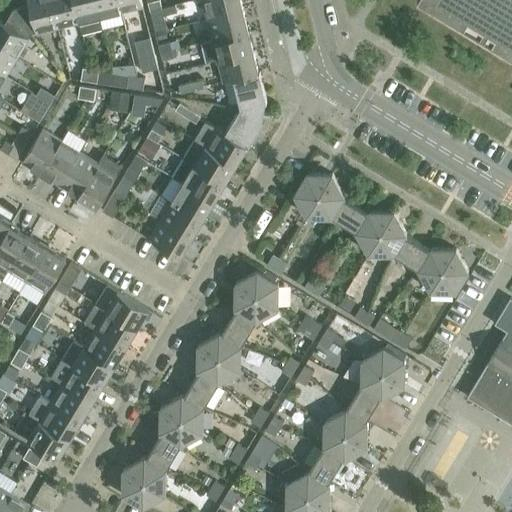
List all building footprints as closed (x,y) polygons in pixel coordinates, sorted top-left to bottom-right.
[(28,0),(30,5),(14,9),(32,33),(58,27),(51,0),(28,0)] [(79,21),(74,0),(51,0),(58,27),(79,21)] [(103,29),(100,16),(96,0),(74,0),(79,21),(82,34),(103,29)] [(96,0),(100,16),(121,11),(118,0),(96,0)] [(143,6),(141,0),(118,0),(121,11),(143,6)] [(160,0),(147,0),(150,10),(162,7),(160,0)] [(203,0),(208,18),(243,9),(241,0),(203,0)] [(511,0),(417,0),(418,1),(462,28),(467,20),(498,39),(493,46),(511,57),(511,0)] [(152,19),(165,16),(162,7),(150,10),(152,19)] [(5,23),(0,20),(0,46),(17,57),(32,33),(14,9),(5,23)] [(213,39),(248,30),(243,9),(208,18),(213,39)] [(200,42),(205,63),(218,60),(254,51),(248,30),(213,39),(200,42)] [(172,41),(159,44),(161,52),(174,49),(172,41)] [(17,57),(0,46),(0,71),(6,75),(17,57)] [(163,60),(176,57),(174,49),(161,52),(163,60)] [(218,60),(224,82),(234,79),(259,72),(254,51),(218,60)] [(154,52),(139,56),(143,71),(158,68),(154,52)] [(82,67),(80,80),(89,81),(91,68),(82,67)] [(97,82),(99,69),(91,68),(89,81),(97,82)] [(234,79),(241,107),(265,111),(266,102),(267,102),(260,71),(259,72),(234,79)] [(129,75),(127,87),(135,89),(137,76),(129,75)] [(144,90),(146,77),(137,76),(135,89),(144,90)] [(205,86),(203,77),(190,80),(193,89),(205,86)] [(178,83),(180,92),(193,89),(190,80),(178,83)] [(80,85),(78,98),(87,99),(88,86),(80,85)] [(43,86),(38,94),(40,96),(51,103),(56,95),(56,94),(43,86)] [(95,100),(97,87),(88,86),(87,99),(95,100)] [(130,110),(132,92),(115,91),(112,108),(130,110)] [(38,94),(26,113),(40,121),(47,110),(51,103),(40,96),(38,94)] [(159,106),(163,98),(135,94),(134,106),(146,108),(146,104),(159,106)] [(180,103),(175,111),(185,117),(190,109),(180,103)] [(241,107),(226,132),(248,146),(247,146),(248,147),(265,120),(263,119),(265,111),(241,107)] [(196,124),(201,116),(190,109),(185,117),(196,124)] [(248,146),(226,132),(217,126),(216,127),(206,121),(195,139),(236,164),(247,146),(248,146)] [(33,133),(23,127),(19,133),(29,139),(33,133)] [(43,128),(22,162),(41,173),(62,140),(43,128)] [(163,135),(152,128),(148,136),(159,142),(163,135)] [(14,145),(23,150),(29,139),(19,133),(12,144),(14,145)] [(140,148),(154,156),(161,144),(159,142),(148,136),(140,148)] [(236,164),(195,139),(184,157),(225,183),(236,164)] [(62,140),(41,173),(60,184),(80,151),(62,140)] [(23,150),(14,145),(9,153),(17,159),(23,150)] [(80,151),(60,184),(78,196),(99,162),(80,151)] [(137,155),(130,165),(140,171),(146,161),(137,155)] [(225,183),(184,157),(173,176),(183,182),(214,201),(225,183)] [(97,207),(118,174),(99,162),(78,196),(97,207)] [(140,171),(130,165),(126,172),(137,179),(141,172),(140,171)] [(137,179),(126,172),(121,179),(133,186),(137,179)] [(333,173),(308,173),(295,193),(307,215),(333,173)] [(332,216),(344,197),(345,195),(333,173),(307,215),(332,216)] [(183,182),(173,176),(162,194),(172,201),(203,220),(214,201),(183,182)] [(103,210),(114,217),(127,196),(116,189),(103,210)] [(369,211),(344,197),(332,216),(357,231),(369,211)] [(203,220),(172,201),(161,219),(192,238),(203,220)] [(370,210),(369,211),(357,231),(369,253),(395,211),(370,210)] [(394,253),(406,234),(407,233),(395,211),(369,253),(394,253)] [(0,218),(0,241),(11,225),(0,218)] [(149,238),(180,257),(192,238),(161,219),(149,238)] [(0,241),(0,283),(9,269),(29,236),(11,225),(0,241)] [(431,249),(406,234),(394,253),(419,268),(431,249)] [(29,236),(9,269),(27,280),(47,247),(29,236)] [(263,257),(268,249),(264,246),(259,255),(263,257)] [(46,292),(66,258),(47,247),(27,280),(46,292)] [(431,248),(431,249),(419,268),(431,291),(457,248),(431,248)] [(469,270),(457,248),(431,291),(456,291),(469,270)] [(268,264),(282,272),(288,263),(273,254),(268,264)] [(60,281),(71,287),(83,268),(72,262),(60,281)] [(258,270),(236,282),(278,308),(279,282),(258,270)] [(305,286),(319,295),(324,286),(310,277),(305,286)] [(56,288),(67,295),(71,287),(60,281),(56,288)] [(236,307),(237,308),(257,320),(278,308),(236,282),(236,307)] [(149,309),(108,284),(96,303),(137,328),(149,309)] [(511,297),(495,323),(507,330),(468,396),(511,422),(511,297)] [(0,320),(1,321),(9,309),(0,303),(0,320)] [(95,327),(126,346),(137,328),(96,303),(85,321),(95,327)] [(354,316),(370,325),(376,315),(360,306),(354,316)] [(237,308),(222,333),(241,345),(257,320),(237,308)] [(9,326),(16,315),(9,311),(2,322),(9,326)] [(53,317),(42,311),(38,318),(48,324),(53,317)] [(337,313),(333,320),(347,328),(351,321),(337,313)] [(33,325),(44,332),(48,324),(38,318),(33,325)] [(374,328),(407,348),(412,339),(379,319),(374,328)] [(322,325),(313,320),(308,327),(318,332),(322,325)] [(95,327),(84,346),(115,365),(126,346),(95,327)] [(304,333),(314,339),(318,332),(308,327),(304,333)] [(337,334),(327,328),(323,335),(333,340),(337,334)] [(220,332),(199,344),(241,368),(241,345),(222,333),(220,332)] [(319,342),(329,347),(333,340),(323,335),(319,342)] [(63,358),(104,383),(115,365),(84,346),(74,340),(63,358)] [(198,369),(200,370),(219,382),(241,370),(241,368),(199,344),(198,369)] [(385,346),(363,359),(405,384),(406,359),(385,346)] [(30,354),(19,348),(15,355),(26,361),(30,354)] [(11,362),(22,368),(26,361),(15,355),(11,362)] [(299,363),(290,357),(286,364),(295,370),(299,363)] [(52,377),(62,383),(93,402),(104,383),(63,358),(52,377)] [(363,359),(362,383),(381,396),(383,397),(405,384),(363,359)] [(281,371),(291,377),(295,370),(286,364),(281,371)] [(10,365),(5,374),(15,380),(20,371),(10,365)] [(314,372),(304,366),(300,373),(310,378),(314,372)] [(200,370),(185,395),(204,407),(219,382),(200,370)] [(296,380),(306,385),(310,378),(300,373),(296,380)] [(51,401),(81,420),(93,402),(62,383),(51,401)] [(366,420),(381,396),(362,383),(347,409),(366,420)] [(203,432),(204,407),(185,395),(183,394),(161,406),(203,432)] [(40,420),(70,439),(81,420),(51,401),(40,395),(29,414),(40,420)] [(183,445),(203,432),(161,406),(161,431),(162,432),(183,445)] [(269,413),(260,407),(255,414),(265,420),(269,413)] [(368,421),(366,420),(347,409),(325,421),(367,446),(368,421)] [(251,421),(261,426),(265,420),(255,414),(251,421)] [(284,422),(274,416),(269,424),(279,429),(284,422)] [(28,439),(59,458),(70,439),(40,420),(28,439)] [(345,458),(367,446),(325,421),(325,445),(344,457),(345,458)] [(265,431),(275,437),(279,429),(269,424),(265,431)] [(166,469),(183,445),(162,432),(147,457),(166,469)] [(248,459),(257,465),(272,441),(262,436),(248,459)] [(247,449),(237,444),(233,450),(243,456),(247,449)] [(329,482),(344,457),(325,445),(309,471),(329,482)] [(30,447),(23,458),(30,462),(36,451),(30,447)] [(229,457),(239,463),(243,456),(233,450),(229,457)] [(37,467),(44,456),(36,451),(30,462),(37,467)] [(166,494),(166,469),(147,457),(146,456),(124,468),(166,494)] [(244,466),(253,472),(257,465),(248,459),(244,466)] [(144,506),(166,494),(124,468),(123,493),(144,506)] [(331,483),(329,482),(309,471),(288,483),(330,508),(331,483)] [(206,475),(203,482),(209,485),(213,478),(206,475)] [(224,487),(215,481),(211,488),(220,494),(224,487)] [(323,511),(330,508),(288,483),(287,507),(294,511),(323,511)] [(0,511),(12,492),(0,485),(0,511)] [(206,495),(216,500),(220,494),(211,488),(206,495)] [(239,496),(229,490),(225,497),(235,502),(239,496)] [(0,511),(25,511),(31,504),(12,492),(0,511)] [(221,504),(231,509),(235,502),(225,497),(221,504)]
